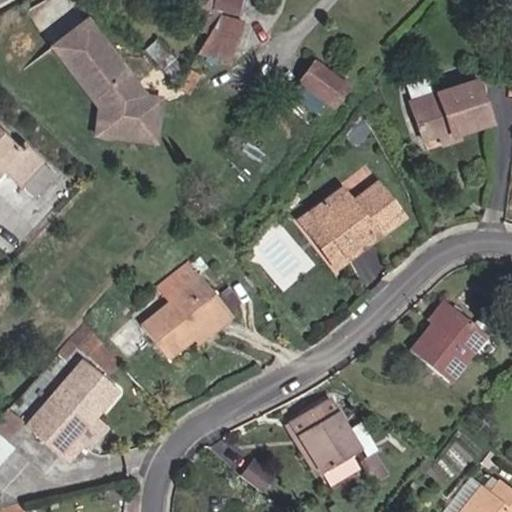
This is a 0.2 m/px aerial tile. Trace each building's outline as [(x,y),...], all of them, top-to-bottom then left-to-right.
[(194,0),(194,3),(193,8),(207,11),(199,23),(209,32),(218,17),(222,9),(215,7),(216,0),(194,0)] [(216,0),(215,7),(222,9),(238,13),(241,0),(216,0)] [(235,45),(242,23),(218,17),(209,32),(206,36),(234,44),(235,45)] [(98,109),(94,135),(137,141),(144,98),(86,22),(52,48),(90,98),(94,95),(102,105),(98,109)] [(125,36),(117,27),(111,31),(113,35),(109,39),(114,46),(125,36)] [(199,50),(230,59),(234,44),(206,36),(199,50)] [(157,37),(146,47),(171,73),(182,63),(157,37)] [(345,87),(314,63),(299,83),(330,107),(345,87)] [(429,75),(405,83),(411,103),(435,95),(429,75)] [(435,95),(411,103),(424,141),(456,131),(457,134),(489,123),(475,82),(435,95)] [(90,98),(98,109),(102,105),(94,95),(90,98)] [(152,144),(160,101),(144,98),(137,141),(152,144)] [(347,132),(357,143),(372,128),(374,126),(363,112),(347,132)] [(457,134),(456,131),(424,141),(426,149),(459,139),(457,134)] [(24,146),(19,151),(0,133),(0,173),(3,170),(32,198),(54,174),(24,146)] [(353,203),(340,190),(309,214),(342,255),(374,230),(378,235),(402,217),(378,184),(353,203)] [(374,230),(342,255),(309,214),(300,221),(336,267),(378,235),(374,230)] [(250,259),(255,253),(249,248),(244,254),(250,259)] [(178,270),(158,286),(170,302),(191,286),(178,270)] [(233,316),(202,277),(191,286),(170,302),(141,326),(168,359),(193,339),(210,325),(215,331),(233,316)] [(441,302),(427,319),(431,323),(437,327),(450,310),(441,302)] [(450,310),(437,327),(431,323),(410,349),(449,380),(483,337),(450,310)] [(82,346),(90,353),(102,339),(85,318),(57,350),(66,357),(77,345),(80,348),(82,346)] [(193,339),(198,344),(215,331),(210,325),(193,339)] [(83,362),(27,425),(62,456),(75,441),(94,419),(117,392),(83,362)] [(289,421),(298,436),(321,473),(350,456),(358,451),(336,412),(328,397),(289,421)] [(80,446),(100,424),(94,419),(75,441),(62,456),(67,461),(80,446)] [(330,488),(358,471),(350,456),(321,473),(330,488)] [(249,461),(241,478),(264,489),(272,473),(249,461)] [(468,478),(445,507),(450,511),(460,511),(480,488),(468,478)] [(489,495),(480,488),(460,511),(511,511),(511,493),(499,482),(489,495)]
